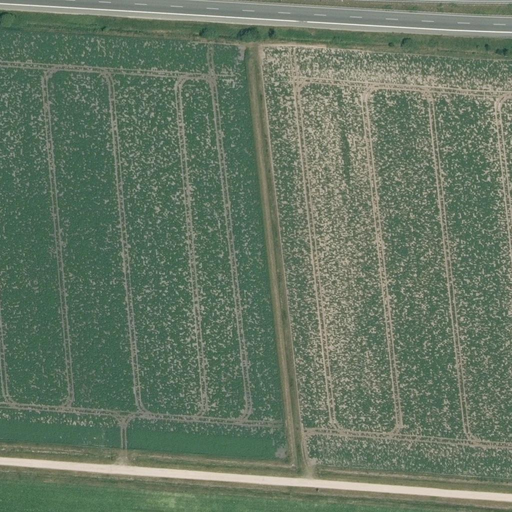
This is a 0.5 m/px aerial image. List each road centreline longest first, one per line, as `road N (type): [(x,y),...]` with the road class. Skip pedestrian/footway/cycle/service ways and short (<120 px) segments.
road 1 (unclassified): [(0,462),(511,498)]
road 2 (trunk): [(57,0),(511,25)]
